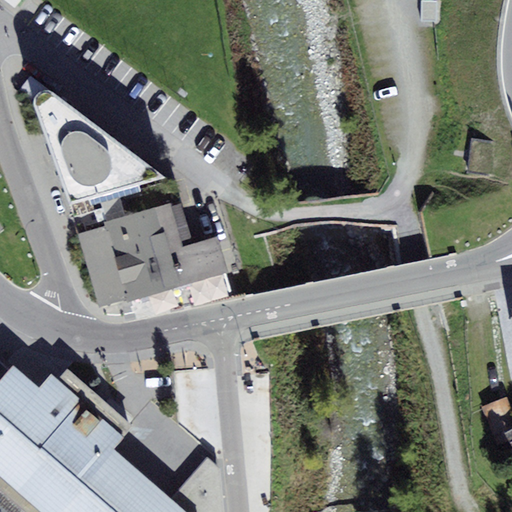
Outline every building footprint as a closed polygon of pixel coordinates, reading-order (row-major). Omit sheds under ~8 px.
[(439,1),(422,0),(422,21),(438,22),(439,1)] [(34,104),(71,205),(167,178),(54,91),(47,89),(39,92),(35,98),(34,104)] [(496,141),(471,139),(469,173),(493,175),(496,141)] [(79,234),(100,307),(128,299),(129,302),(229,273),(218,237),(194,244),(182,204),(172,206),(171,202),(105,222),(106,226),(79,234)] [(511,284),(502,292),(509,350),(511,349),(511,284)] [(13,366),(0,381),(0,478),(40,511),(187,511),(173,499),(114,450),(133,426),(66,370),(58,379),(52,374),(40,389),(13,366)] [(511,406),(508,397),(483,407),(498,447),(509,440),(504,432),(511,427),(511,406)] [(224,511),(220,468),(208,458),(173,499),(187,511),(224,511)]
